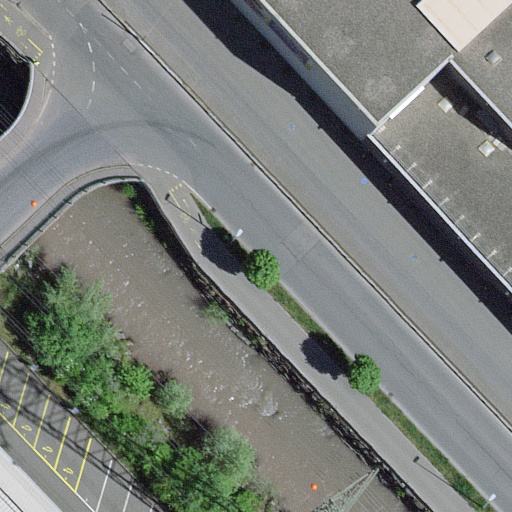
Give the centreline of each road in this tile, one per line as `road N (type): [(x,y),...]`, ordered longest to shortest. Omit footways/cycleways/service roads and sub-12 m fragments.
road 1 (residential): [(120,89),(189,141),(511,480)]
road 2 (residential): [(0,209),(120,89)]
